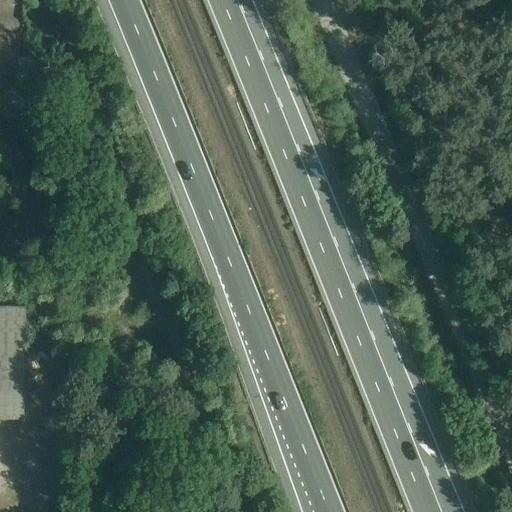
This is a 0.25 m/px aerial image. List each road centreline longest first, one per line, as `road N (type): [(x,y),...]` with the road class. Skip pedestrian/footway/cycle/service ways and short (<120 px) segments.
road 1 (motorway): [(123,0),(327,511)]
road 2 (motorway): [(426,511),(222,0)]
road 3 (unclassified): [(314,0),(511,464)]
